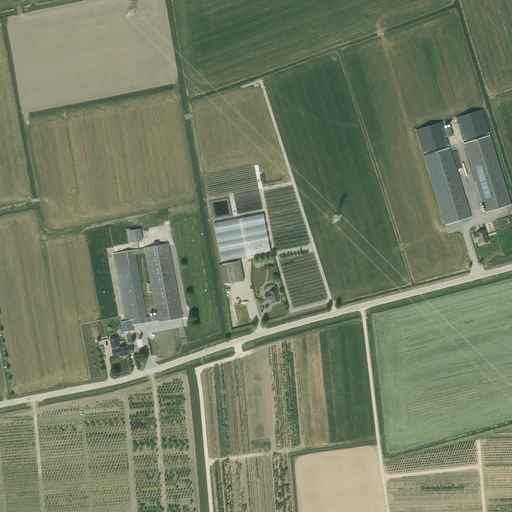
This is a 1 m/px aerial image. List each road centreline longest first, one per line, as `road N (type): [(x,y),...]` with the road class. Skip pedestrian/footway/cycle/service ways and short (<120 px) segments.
road 1 (unclassified): [(0,406),(114,382),(511,267)]
road 2 (track): [(386,511),(362,307)]
